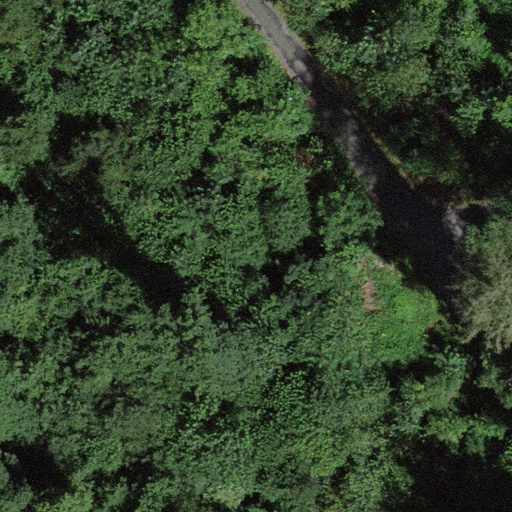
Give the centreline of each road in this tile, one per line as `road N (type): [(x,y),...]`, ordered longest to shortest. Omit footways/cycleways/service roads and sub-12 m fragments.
road 1 (unclassified): [(511,205),(436,250),(243,0)]
road 2 (track): [(436,250),(511,365)]
